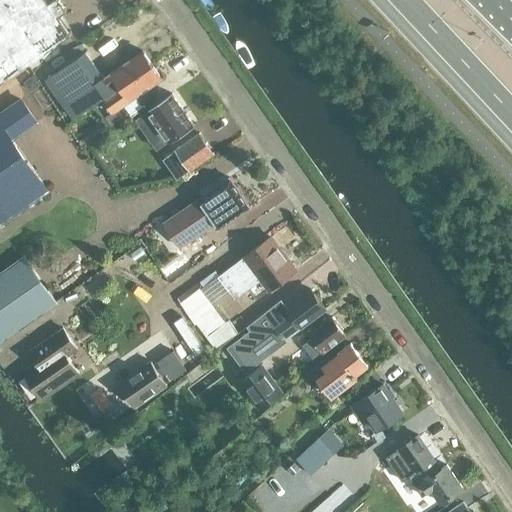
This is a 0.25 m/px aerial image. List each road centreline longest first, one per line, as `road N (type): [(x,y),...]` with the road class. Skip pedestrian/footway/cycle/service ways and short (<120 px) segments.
road 1 (unclassified): [(511,501),(167,0)]
road 2 (primary): [(407,0),(511,112)]
